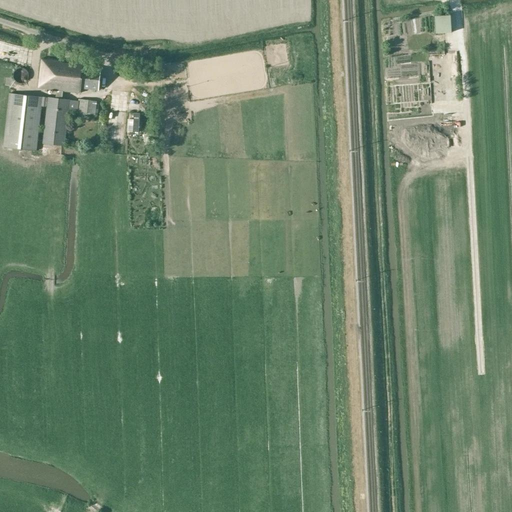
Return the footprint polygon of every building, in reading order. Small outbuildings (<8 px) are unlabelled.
[(449,14),(433,15),(434,31),(450,30),(449,14)] [(80,93),(81,89),(83,67),(84,63),(41,59),(37,89),(56,91),(63,91),(80,93)] [(83,67),(81,89),(98,91),(101,69),(83,67)] [(47,107),(48,98),(9,93),(3,147),(36,151),(41,106),(47,107)] [(68,110),(77,110),(79,101),(78,101),(70,100),(62,99),(56,98),(48,97),(48,98),(47,107),(43,144),(65,146),(68,110)] [(77,110),(76,113),(95,115),(97,101),(78,99),(78,101),(79,101),(77,110)]
